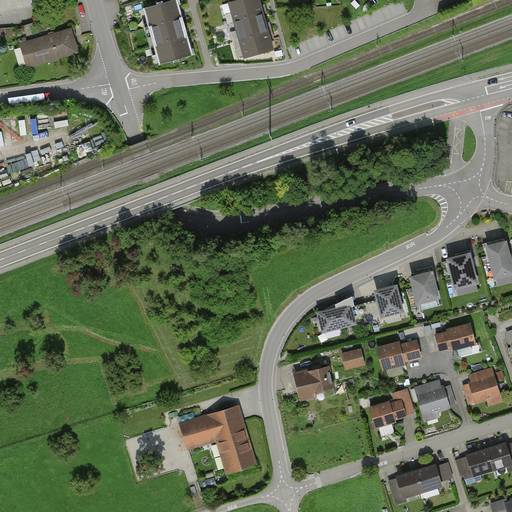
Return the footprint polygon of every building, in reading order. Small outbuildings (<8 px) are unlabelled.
[(174,0),(170,0),(146,7),(162,63),(190,55),(186,41),(183,32),(178,14),(174,0)] [(258,0),(231,0),(228,1),(244,56),(272,48),(269,37),(266,26),(261,8),(258,0)] [(19,42),(27,67),(79,51),(72,27),(19,42)] [(511,258),(507,237),(485,242),(494,278),(511,273),(511,258)] [(446,255),(454,288),(480,283),(471,249),(446,255)] [(433,269),(409,274),(417,308),(442,302),(433,269)] [(382,324),(405,319),(397,282),(374,288),(377,304),(382,324)] [(323,332),(357,325),(353,300),(318,308),(323,332)] [(473,329),(436,339),(441,358),(478,348),(473,329)] [(417,340),(377,350),(383,370),(422,360),(417,340)] [(361,351),(343,356),(347,373),(366,368),(361,351)] [(329,365),(293,374),(301,403),(336,394),(329,365)] [(493,373),(462,383),(471,411),(502,401),(493,373)] [(441,384),(415,391),(425,424),(450,417),(441,384)] [(401,403),(370,413),(376,432),(407,423),(401,403)] [(257,468),(239,407),(181,424),(188,451),(217,443),(227,477),(257,468)] [(511,446),(487,455),(495,478),(511,472),(511,446)] [(487,455),(459,464),(468,488),(495,478),(487,455)] [(413,478),(420,501),(444,493),(441,487),(454,483),(449,466),(413,478)] [(397,508),(420,501),(413,478),(390,486),(397,508)] [(511,511),(511,502),(491,509),(492,511),(511,511)]
